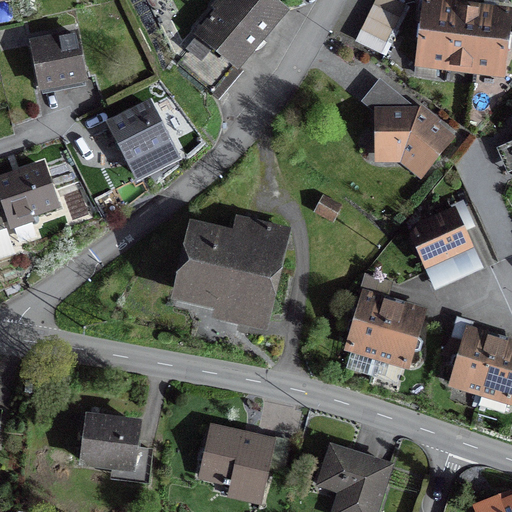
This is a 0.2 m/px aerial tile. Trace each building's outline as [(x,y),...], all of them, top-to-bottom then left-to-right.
[(245,71),(242,69),(291,13),(275,0),(216,0),(210,7),(215,11),(193,36),(196,39),(174,63),(218,101),(245,71)] [(407,6),(395,0),(376,0),(356,43),(386,58),(401,27),(397,26),(407,6)] [(441,0),(422,0),(413,76),(436,79),(437,76),(445,77),(445,72),(454,1),(441,0)] [(454,1),(445,72),(473,75),(481,5),(454,1)] [(511,8),(481,5),(473,75),(505,79),(508,52),(511,52),(511,47),(511,38),(511,25),(511,8)] [(29,41),(39,94),(88,85),(78,32),(29,41)] [(407,156),(423,169),(447,140),(398,100),(385,115),(378,115),(378,156),(407,156)] [(148,108),(110,127),(129,165),(167,145),(148,108)] [(511,118),(511,119),(511,142),(496,150),(507,175),(511,172),(511,118)] [(0,183),(0,206),(3,205),(8,222),(54,206),(41,169),(0,183)] [(338,209),(322,200),(315,213),(331,222),(338,209)] [(413,238),(426,266),(467,248),(452,214),(420,229),(413,238)] [(266,313),(284,233),(235,222),(230,242),(190,233),(177,293),(266,313)] [(457,283),(480,272),(473,257),(450,268),(457,283)] [(435,293),(457,283),(450,268),(428,278),(435,293)] [(348,349),(376,358),(392,306),(363,298),(357,320),(347,322),(345,330),(351,338),(348,349)] [(421,344),(414,337),(420,315),(392,306),(376,358),(405,366),(408,355),(418,353),(421,344)] [(452,385),(480,394),(496,342),(468,334),(471,326),(455,322),(450,341),(464,345),(461,355),(451,358),(448,367),(455,374),(452,385)] [(511,392),(511,347),(496,342),(480,394),(509,402),(511,392)] [(133,450),(136,427),(87,420),(81,463),(130,469),(128,482),(146,485),(150,452),(133,450)] [(251,442),(216,434),(211,452),(206,450),(199,477),(223,483),(222,486),(228,487),(229,484),(261,492),(273,440),(253,436),(251,442)] [(374,511),(388,468),(330,449),(322,476),(343,483),(333,511),(374,511)] [(473,507),(475,511),(511,511),(511,501),(511,502),(508,493),(473,507)]
